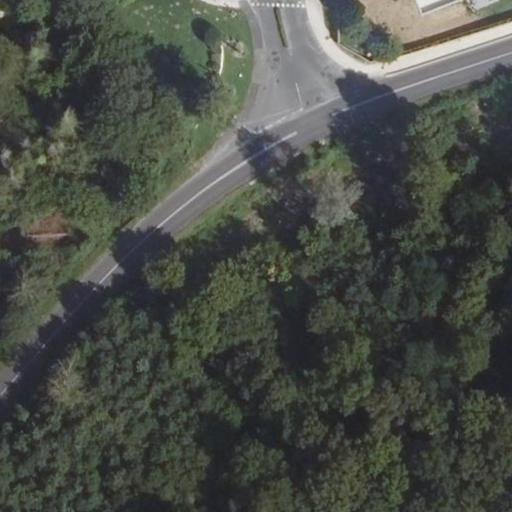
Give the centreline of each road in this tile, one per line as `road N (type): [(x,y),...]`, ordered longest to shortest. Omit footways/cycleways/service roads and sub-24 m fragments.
road 1 (tertiary): [(306,125),(139,241),(0,393)]
road 2 (tertiary): [(511,50),(381,91),(306,125)]
road 3 (residential): [(285,0),(306,125)]
